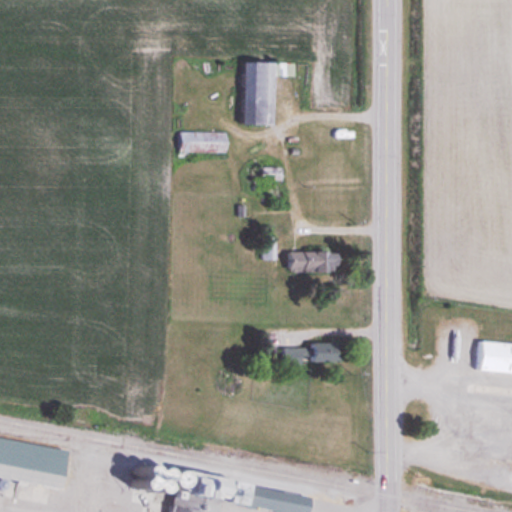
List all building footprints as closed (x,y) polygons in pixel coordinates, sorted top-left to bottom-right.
[(240,126),(270,126),(271,75),(292,75),(292,63),(241,62),(240,126)] [(224,132),(177,131),(177,153),(224,154),(224,132)] [(250,167),(250,191),(279,191),(279,167),(250,167)] [(333,272),(333,252),(286,252),(286,272),(333,272)] [(511,342),(478,339),(475,369),(511,372),(511,342)] [(335,342),(310,342),(310,361),(335,361),(335,342)] [(303,347),(281,347),(281,363),(303,363),(303,347)] [(0,476),(59,486),(65,447),(0,437),(0,476)] [(209,493),(219,492),(219,480),(209,480),(209,493)] [(242,483),(238,503),(282,511),(304,511),(307,496),(242,483)]
